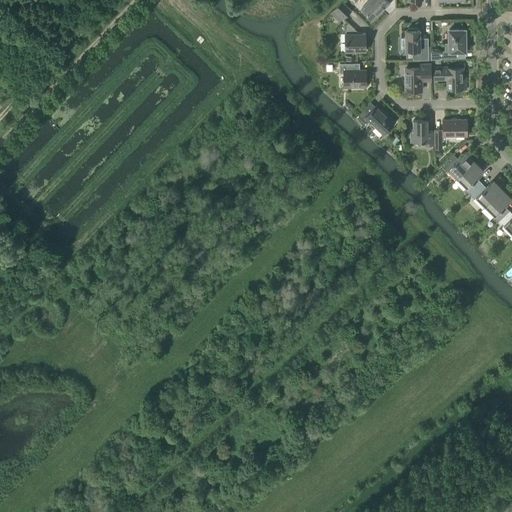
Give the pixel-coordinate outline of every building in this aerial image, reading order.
[(373,20),(389,4),(385,0),(370,0),(362,9),(373,20)] [(343,19),(352,10),(342,1),(334,10),(343,19)] [(358,33),(358,32),(348,23),(346,25),(346,34),(345,34),(346,52),(366,51),(365,33),(358,33)] [(407,30),(406,30),(406,50),(413,50),(413,60),(429,60),(428,45),(420,45),(420,30),(418,30),(418,28),(408,28),(407,30)] [(465,30),(449,30),(449,44),(446,44),(446,51),(444,51),(444,58),(456,58),(456,52),(466,52),(465,30)] [(431,60),(441,59),(440,51),(431,51),(431,60)] [(359,71),(358,69),(358,63),(340,64),(340,74),(344,74),(344,87),(353,87),(354,88),(358,88),(360,87),(366,87),(366,71),(359,71)] [(418,91),(419,90),(422,90),(422,80),(431,80),(431,64),(421,64),(421,68),(406,69),(406,91),(408,90),(410,92),(412,92),(414,92),(416,92),(418,91)] [(448,68),(448,67),(434,67),(434,80),(447,80),(448,90),(466,90),(466,76),(462,76),(462,68),(448,68)] [(386,115),(377,106),(369,113),(364,108),(357,117),(364,126),(369,121),(383,134),(395,122),(388,114),(386,115)] [(428,131),(427,120),(414,120),(414,128),(411,128),(411,142),(425,141),(425,145),(434,145),(434,131),(428,131)] [(435,149),(442,148),(441,141),(444,141),(444,136),(467,136),(467,128),(468,126),(468,124),(467,122),(467,120),(443,120),(443,130),(435,130),(435,149)] [(465,152),(462,155),(457,160),(453,155),(441,166),(447,171),(448,170),(457,179),(474,162),(465,152)] [(484,172),(479,167),(474,162),(457,179),(467,188),(465,190),(470,194),(481,183),(477,179),(484,172)] [(481,183),(470,194),(475,199),(476,198),(485,207),(502,190),(497,185),(492,181),(485,188),(481,183)] [(502,190),(485,207),(494,216),(493,218),(498,222),(509,211),(505,207),(511,200),(502,190)] [(511,233),(511,214),(509,211),(498,222),(503,227),(504,226),(511,233)]
